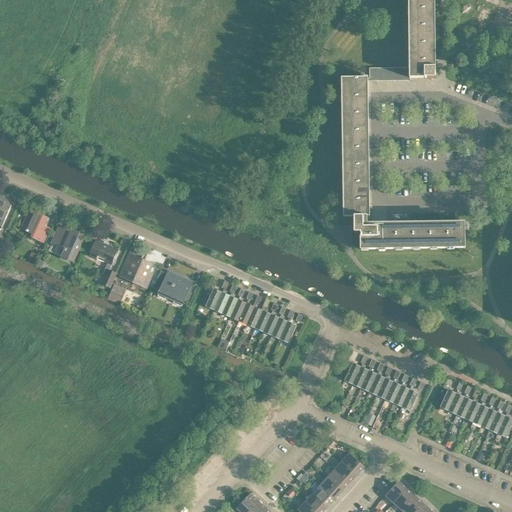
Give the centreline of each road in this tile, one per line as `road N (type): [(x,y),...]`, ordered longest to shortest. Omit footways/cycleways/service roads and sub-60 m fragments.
road 1 (unclassified): [(333,328),(327,312),(0,170)]
road 2 (residential): [(379,168),(380,197),(478,195),(478,166)]
road 3 (residential): [(478,106),(437,89),(377,90),(378,132)]
road 4 (residential): [(198,511),(295,408)]
road 5 (residential): [(511,498),(392,448)]
